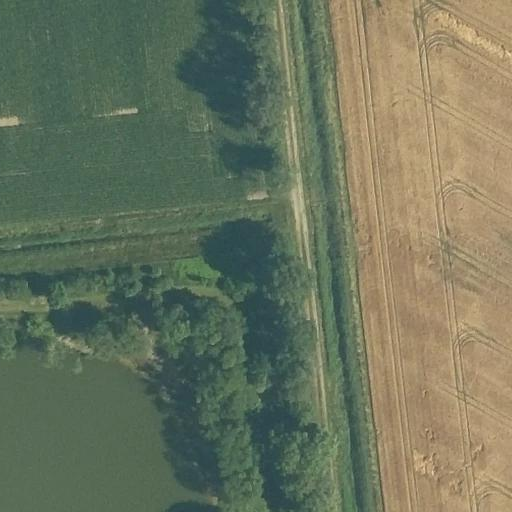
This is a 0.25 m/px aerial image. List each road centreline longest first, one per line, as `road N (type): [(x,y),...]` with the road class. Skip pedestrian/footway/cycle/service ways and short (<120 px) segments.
road 1 (track): [(318,511),(261,0)]
road 2 (track): [(0,254),(129,253),(287,233)]
